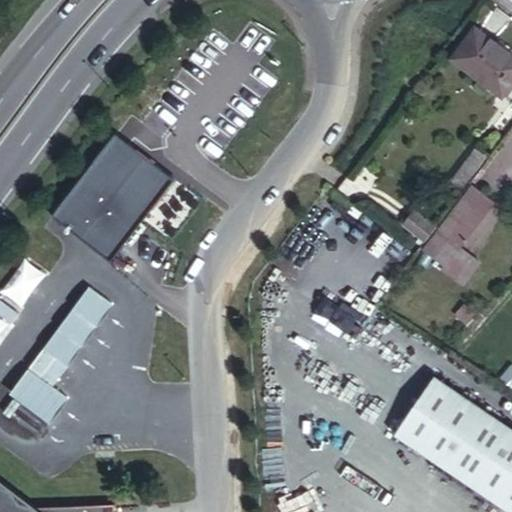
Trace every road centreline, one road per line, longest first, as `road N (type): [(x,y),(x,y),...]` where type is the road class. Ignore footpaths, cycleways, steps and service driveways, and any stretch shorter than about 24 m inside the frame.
road 1 (unclassified): [(333,36),(328,107),(209,273),(217,511)]
road 2 (primary): [(0,168),(135,0)]
road 3 (primary): [(82,0),(0,106)]
